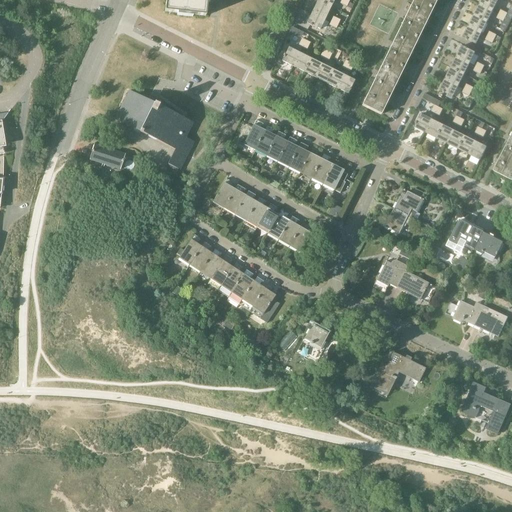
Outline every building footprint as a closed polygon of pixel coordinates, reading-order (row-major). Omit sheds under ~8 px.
[(165,0),(165,11),(205,16),(207,2),(207,0),(165,0)] [(412,0),(413,1),(432,10),(436,0),(412,0)] [(481,0),(479,4),(492,11),(498,0),(481,0)] [(317,1),(312,12),(325,18),(331,7),(317,1)] [(398,31),(417,40),(432,10),(413,1),(398,31)] [(487,22),(492,11),(479,4),(473,15),(487,22)] [(320,30),(325,18),(312,12),(306,23),(320,30)] [(511,20),(505,17),(498,14),(496,18),(503,22),(500,28),(505,31),(511,20)] [(481,33),(487,22),(473,15),(468,26),(481,33)] [(333,16),(331,21),(338,24),(340,20),(333,16)] [(336,29),(338,24),(331,21),(328,25),(336,29)] [(476,44),(481,33),(468,26),(462,37),(466,39),(466,40),(467,40),(468,40),(476,44)] [(402,70),(417,40),(398,31),(383,61),(402,70)] [(489,31),(487,36),(499,42),(501,37),(496,35),(489,31)] [(462,46),(456,57),(470,64),(476,53),(467,49),(468,48),(466,47),(465,48),(462,46)] [(288,47),(281,61),(293,66),(299,53),(288,47)] [(299,53),(293,66),(304,72),(310,59),(299,53)] [(464,75),(470,64),(456,57),(451,68),(464,75)] [(310,59),(304,72),(314,77),(321,64),(310,59)] [(402,70),(383,61),(369,90),(388,100),(402,70)] [(321,64),(314,77),(325,83),(332,69),(321,64)] [(459,86),(464,75),(451,68),(445,79),(459,86)] [(332,69),(325,83),(336,88),(343,75),(332,69)] [(343,75),(336,88),(348,94),(354,81),(343,75)] [(453,97),(459,86),(445,79),(439,90),(443,92),(445,93),(453,97)] [(388,100),(369,90),(362,105),(381,115),(388,100)] [(193,122),(185,118),(129,91),(115,120),(175,150),(168,164),(166,169),(176,174),(178,169),(179,170),(193,141),(185,137),(193,122)] [(435,114),(441,102),(436,99),(434,105),(428,118),(421,114),(414,127),(425,133),(432,120),(435,114)] [(443,109),(439,107),(441,102),(435,114),(439,117),(443,109)] [(457,125),(463,113),(459,111),(452,123),(457,125)] [(244,143),(255,148),(264,132),(258,129),(261,123),(255,120),(244,143)] [(425,133),(436,138),(443,125),(432,120),(425,133)] [(474,134),(478,136),(482,129),(485,124),(481,122),(474,134)] [(436,138),(447,144),(454,130),(443,125),(436,138)] [(267,126),(264,132),(255,148),(256,149),(267,155),(275,138),(270,135),(273,129),(267,126)] [(465,136),(454,130),(447,144),(458,149),(465,136)] [(267,155),(278,160),(286,143),(281,141),(284,135),(278,132),(275,138),(267,155)] [(458,149),(469,155),(476,141),(465,136),(458,149)] [(511,136),(502,157),(511,161),(511,136)] [(278,160),(289,166),(298,149),(292,146),(295,140),(290,137),(286,143),(278,160)] [(487,147),(476,141),(469,155),(480,161),(487,147)] [(90,158),(89,159),(90,159),(90,158),(104,163),(120,168),(120,169),(121,169),(121,168),(125,155),(126,154),(125,153),(125,154),(111,150),(112,147),(109,146),(108,149),(95,144),(94,143),(94,144),(90,158)] [(301,143),(298,149),(289,166),(300,171),(309,155),(304,152),(307,146),(301,143)] [(312,149),(309,155),(300,171),(311,177),(320,160),(315,158),(318,152),(312,149)] [(323,154),(320,160),(311,177),(323,183),(331,166),(326,163),(329,157),(323,154)] [(494,172),(511,180),(511,161),(502,157),(494,172)] [(334,160),(331,166),(323,183),(334,189),(334,190),(340,193),(345,183),(339,180),(343,172),(337,169),(340,163),(334,160)] [(224,207),(234,191),(229,188),(232,182),(226,179),(214,200),(224,207)] [(224,207),(235,213),(245,197),(240,194),(243,188),(237,185),(234,191),(224,207)] [(399,196),(393,208),(413,218),(422,200),(423,201),(424,200),(422,200),(425,194),(414,188),(412,194),(406,191),(403,199),(399,197),(400,196),(399,196)] [(235,213),(246,219),(256,203),(251,200),(254,195),(248,191),(245,197),(235,213)] [(255,231),(257,226),(267,210),(262,207),(265,201),(259,197),(256,203),(246,219),(243,224),(255,231)] [(270,204),(267,210),(257,226),(268,232),(277,216),(272,213),(276,207),(270,204)] [(413,219),(413,218),(393,208),(382,231),(383,231),(384,227),(389,229),(388,230),(390,231),(391,230),(398,234),(396,237),(397,238),(402,226),(404,227),(406,224),(409,226),(412,218),(413,219)] [(281,210),(277,216),(268,232),(279,239),(288,222),(283,219),(287,214),(281,210)] [(290,245),(299,229),(294,226),(298,220),(292,216),(288,222),(279,239),(290,245)] [(450,241),(447,246),(461,253),(463,248),(464,249),(465,246),(474,250),(483,232),(471,226),(460,220),(455,231),(454,230),(453,233),(449,241),(450,241)] [(303,223),(299,229),(290,245),(301,252),(311,235),(305,232),(308,226),(303,223)] [(483,232),(474,250),(482,254),(481,257),(493,263),(497,255),(499,253),(498,252),(503,242),(483,232)] [(180,256),(175,264),(185,270),(190,264),(200,248),(195,245),(199,239),(193,235),(184,250),(180,256)] [(200,248),(190,264),(200,271),(210,255),(206,252),(209,247),(203,243),(200,248)] [(430,246),(425,258),(432,261),(437,250),(430,246)] [(210,255),(200,271),(211,277),(221,262),(216,259),(220,253),(214,250),(210,255)] [(221,262),(211,277),(221,284),(232,269),(227,266),(230,260),(225,257),(221,262)] [(396,287),(404,272),(407,267),(397,261),(396,261),(395,261),(394,261),(393,261),(392,261),(392,262),(391,263),(391,264),(390,265),(386,262),(386,261),(376,281),(375,281),(372,286),(384,293),(389,283),(396,287)] [(221,284),(219,288),(230,295),(242,276),(237,273),(241,267),(235,263),(232,269),(221,284)] [(230,295),(227,298),(238,305),(240,301),(253,283),(248,280),(251,274),(246,270),(242,276),(230,295)] [(427,284),(404,272),(396,287),(406,292),(405,294),(408,295),(409,294),(419,299),(419,300),(428,283),(427,284)] [(253,283),(240,301),(251,308),(263,290),(258,286),(262,281),(256,277),(253,283)] [(251,308),(249,312),(260,319),(266,323),(280,303),(273,299),(274,297),(269,293),(273,288),(267,284),(263,290),(251,308)] [(482,289),(479,296),(485,300),(489,293),(482,289)] [(511,303),(492,294),(490,300),(508,308),(511,303)] [(450,303),(445,314),(453,317),(453,319),(461,323),(464,320),(467,322),(475,326),(484,306),(476,303),(474,307),(461,301),(458,307),(450,303)] [(484,306),(475,326),(491,334),(498,337),(503,327),(506,322),(498,318),(488,314),(490,309),(484,306)] [(228,320),(225,326),(231,330),(235,324),(228,320)] [(329,331),(314,323),(313,322),(304,339),(310,342),(305,351),(315,356),(320,348),(327,335),(329,331)] [(380,365),(372,380),(390,388),(399,370),(419,380),(425,368),(392,352),(385,367),(380,365)] [(472,387),(461,412),(462,412),(472,417),(485,422),(486,420),(489,421),(486,429),(487,430),(498,435),(511,404),(509,404),(483,392),(485,388),(473,383),(472,387)]
